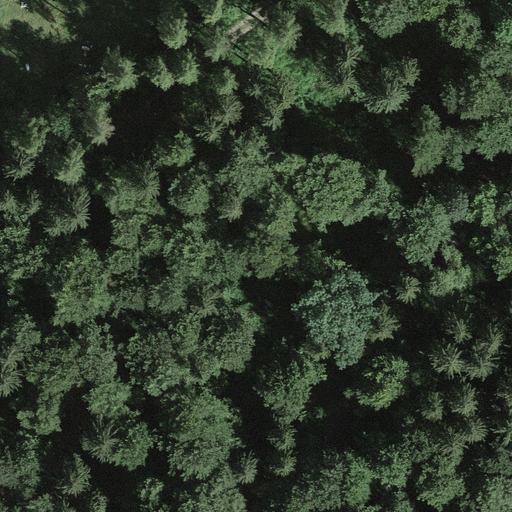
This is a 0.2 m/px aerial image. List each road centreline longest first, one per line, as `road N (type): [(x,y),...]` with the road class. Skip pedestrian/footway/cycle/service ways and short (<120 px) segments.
road 1 (unclassified): [(511,127),(350,398),(258,511)]
road 2 (track): [(238,0),(152,43),(0,156)]
